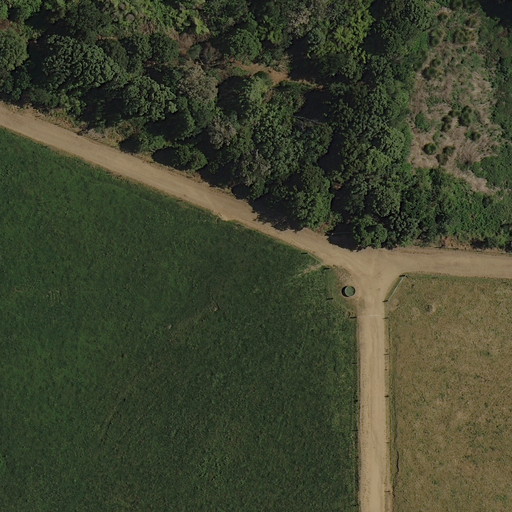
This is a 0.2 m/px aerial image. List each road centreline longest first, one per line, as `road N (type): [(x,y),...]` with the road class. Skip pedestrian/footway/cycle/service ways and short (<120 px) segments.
road 1 (track): [(511,272),(373,262),(0,112)]
road 2 (track): [(373,262),(376,511)]
